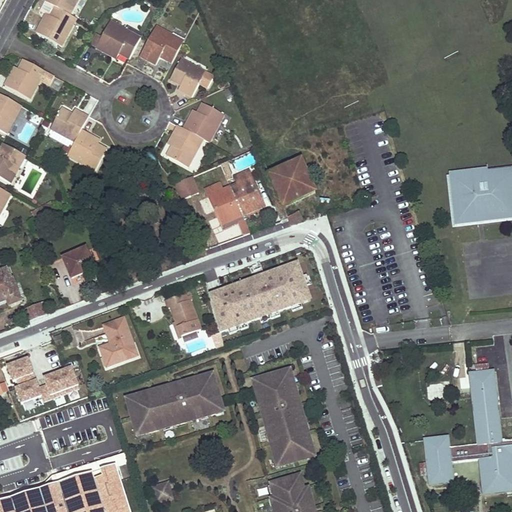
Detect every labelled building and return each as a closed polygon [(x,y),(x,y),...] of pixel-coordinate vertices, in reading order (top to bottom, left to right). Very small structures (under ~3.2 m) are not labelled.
[(46,0),(45,2),(57,8),(71,16),(78,0),(46,0)] [(45,19),(37,33),(62,47),(77,19),(71,16),(57,8),(52,17),(49,22),(45,19)] [(141,39),(111,23),(97,48),(114,57),(116,53),(120,55),(130,60),(141,39)] [(156,28),(141,58),(156,66),(160,59),(172,66),(183,46),(177,43),(179,40),(156,28)] [(207,73),(182,60),(171,80),(181,86),(180,90),(193,98),(200,86),(207,73)] [(55,77),(24,61),(20,70),(17,74),(14,72),(6,87),(30,100),(40,82),(50,87),(55,77)] [(214,77),(207,73),(200,86),(207,90),(214,77)] [(23,107),(0,94),(0,130),(8,134),(23,107)] [(193,116),(185,130),(204,141),(210,144),(224,116),(204,105),(199,114),(197,118),(193,116)] [(62,110),(51,130),(75,144),(82,131),(89,118),(75,111),(72,115),(62,110)] [(185,130),(179,127),(171,141),(177,144),(174,148),(169,157),(189,169),(204,141),(185,130)] [(75,144),(69,156),(96,171),(108,150),(98,146),(93,143),(96,138),(82,131),(75,144)] [(0,177),(12,184),(20,167),(16,165),(23,154),(4,144),(0,151),(0,177)] [(23,154),(16,165),(20,167),(26,156),(23,154)] [(302,162),(271,176),(285,208),(296,203),(317,194),(302,162)] [(232,179),(226,164),(221,165),(228,181),(232,179)] [(511,170),(490,173),(491,180),(495,179),(495,178),(511,175),(511,170)] [(490,171),(453,174),(456,204),(460,204),(462,224),(479,223),(478,212),(483,212),(484,217),(506,215),(504,193),(511,192),(511,175),(495,178),(495,179),(491,180),(490,171)] [(239,185),(231,188),(244,217),(265,208),(249,172),(235,178),(239,185)] [(186,183),(191,195),(198,192),(193,180),(186,183)] [(186,183),(178,186),(183,198),(191,195),(186,183)] [(221,184),(207,190),(209,195),(223,188),(221,184)] [(0,216),(12,195),(0,188),(0,216)] [(223,188),(209,195),(222,227),(244,217),(231,188),(224,191),(223,188)] [(511,219),(511,192),(504,193),(506,215),(484,217),(483,212),(478,212),(479,223),(511,219)] [(296,203),(285,208),(293,226),(304,222),(296,203)] [(53,204),(41,210),(33,214),(36,219),(48,214),(57,211),(53,204)] [(288,217),(283,206),(276,209),(281,220),(288,217)] [(244,217),(222,227),(224,231),(238,224),(245,221),(244,217)] [(251,234),(245,221),(238,224),(244,237),(251,234)] [(462,267),(477,266),(476,242),(461,243),(462,267)] [(87,249),(65,258),(73,278),(95,269),(87,249)] [(11,270),(0,273),(0,305),(8,303),(10,308),(24,303),(11,270)] [(283,298),(275,277),(246,287),(254,308),(283,298)] [(183,296),(163,303),(166,311),(169,310),(174,323),(180,340),(199,333),(188,303),(186,303),(183,296)] [(43,304),(25,311),(31,323),(48,316),(43,304)] [(123,320),(102,327),(108,346),(98,349),(101,359),(107,357),(110,367),(130,360),(128,355),(134,353),(123,320)] [(174,323),(171,324),(177,341),(180,340),(174,323)] [(65,344),(62,336),(54,339),(57,347),(65,344)] [(107,357),(101,359),(104,369),(110,367),(107,357)] [(17,408),(79,393),(73,367),(36,376),(32,360),(7,366),(17,408)] [(262,381),(263,388),(260,389),(263,398),(265,398),(266,402),(264,403),(272,435),(275,434),(277,440),(274,441),(279,461),(280,461),(285,460),(286,465),(314,457),(315,457),(313,452),(318,451),(318,450),(313,431),(312,431),(310,431),(309,426),(311,425),(311,424),(303,393),(303,392),(300,393),(299,389),(300,389),(300,388),(298,379),(295,379),(293,373),(262,381)] [(511,443),(501,445),(493,373),(470,375),(478,448),(449,451),(447,440),(425,442),(429,487),(453,485),(451,466),(480,463),(483,494),(511,490),(511,443)] [(134,401),(134,402),(141,428),(141,429),(147,427),(148,432),(168,427),(167,425),(173,423),(174,425),(206,417),(206,414),(210,413),(211,415),(212,415),(220,413),(219,410),(226,408),(218,377),(218,376),(211,378),(210,376),(202,378),(201,378),(201,381),(197,382),(196,379),(164,388),(164,391),(159,392),(158,390),(138,395),(139,400),(134,401)] [(383,388),(379,377),(374,379),(377,389),(383,388)] [(426,383),(428,401),(450,399),(448,381),(426,383)] [(277,484),(277,485),(279,493),(278,493),(278,494),(279,499),(278,499),(279,505),(276,506),(278,511),(318,511),(314,495),(311,496),(310,490),(308,491),(304,476),(277,484)] [(171,481),(155,485),(159,501),(172,498),(171,495),(174,494),(171,481)]
